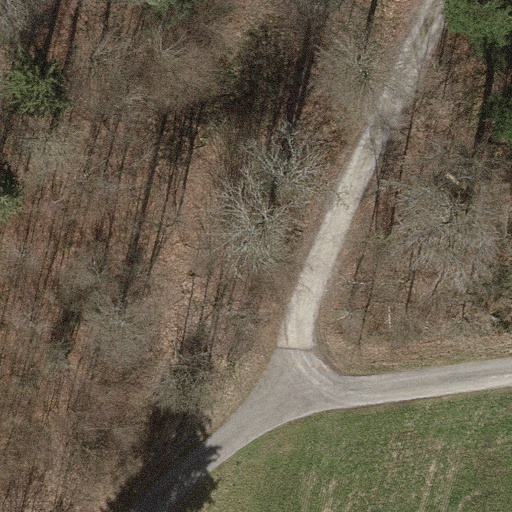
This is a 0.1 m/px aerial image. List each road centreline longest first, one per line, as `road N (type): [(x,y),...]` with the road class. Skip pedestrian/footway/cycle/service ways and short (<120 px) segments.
road 1 (track): [(453,0),(273,403),(151,511)]
road 2 (track): [(511,374),(273,403)]
